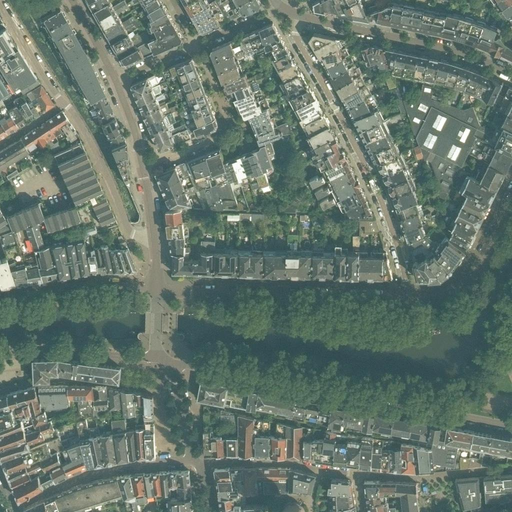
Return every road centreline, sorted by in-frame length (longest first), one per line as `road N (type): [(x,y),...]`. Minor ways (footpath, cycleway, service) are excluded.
road 1 (residential): [(171,363),(511,425)]
road 2 (residential): [(410,300),(388,220),(295,33),(296,16)]
road 3 (residential): [(156,291),(410,300)]
road 4 (residential): [(296,16),(467,54),(511,75)]
road 5 (residential): [(15,505),(115,469),(197,461)]
road 6 (residential): [(62,103),(126,228),(154,239)]
road 7 (unclassified): [(156,291),(72,286),(0,295)]
road 8 (residential): [(356,472),(421,477),(511,469)]
road 9 (residential): [(410,300),(447,294),(473,276),(511,205)]
road 10 (residential): [(197,461),(322,468)]
